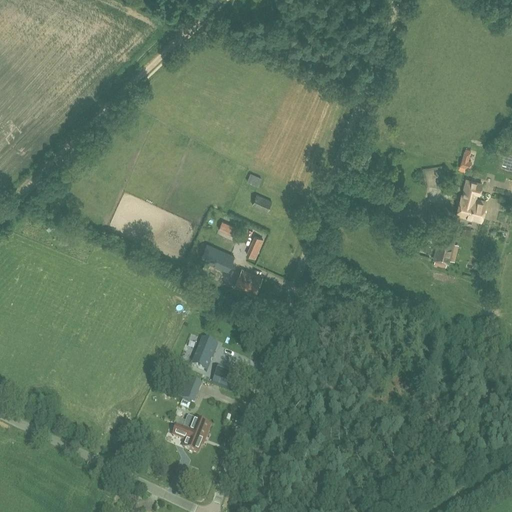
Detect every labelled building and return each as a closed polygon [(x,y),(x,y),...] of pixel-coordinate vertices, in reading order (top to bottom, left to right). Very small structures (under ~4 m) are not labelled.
[(462,158),(460,167),(470,169),(472,161),(468,160),(470,152),(470,150),(465,149),(465,151),(464,151),(462,158)] [(258,186),(261,178),(250,173),(247,181),(258,186)] [(481,221),(486,201),(475,198),(476,193),(479,193),(481,184),(467,180),(464,189),(466,190),(465,196),(461,195),(456,214),(481,221)] [(267,210),(272,201),(256,194),(252,204),(267,210)] [(222,221),(219,227),(231,233),(234,226),(222,221)] [(439,235),(432,260),(449,264),(456,240),(439,235)] [(251,243),(253,244),(248,255),(255,258),(263,239),(254,236),(251,243)] [(228,271),(234,256),(207,244),(200,259),(228,271)] [(255,296),(263,277),(242,268),(234,286),(255,296)] [(218,344),(202,338),(191,366),(207,372),(218,344)] [(225,369),(219,367),(212,382),(219,385),(225,369)] [(176,390),(181,392),(179,397),(195,403),(203,383),(187,377),(182,375),(176,390)] [(203,446),(211,425),(188,417),(184,429),(189,431),(185,441),(186,441),(183,448),(198,453),(202,445),(203,446)]
